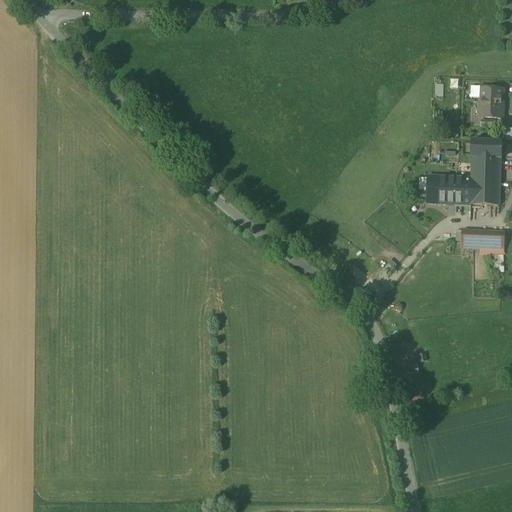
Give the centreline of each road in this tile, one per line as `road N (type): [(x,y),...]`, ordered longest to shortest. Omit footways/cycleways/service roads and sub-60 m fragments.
road 1 (residential): [(414,511),(369,320),(206,192),(39,16)]
road 2 (residential): [(341,0),(254,18),(39,16)]
